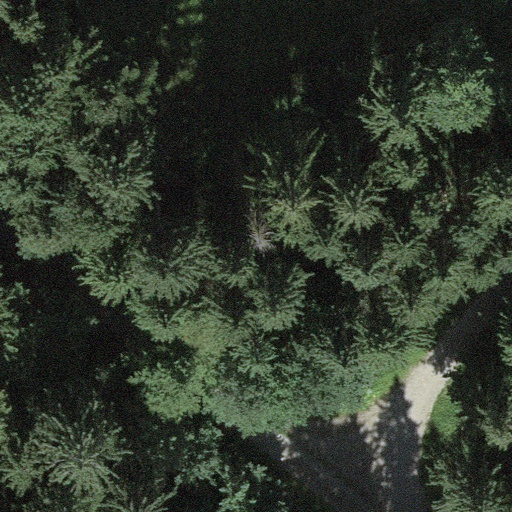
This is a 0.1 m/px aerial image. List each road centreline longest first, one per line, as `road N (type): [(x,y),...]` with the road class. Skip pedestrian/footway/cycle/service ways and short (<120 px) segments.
road 1 (track): [(0,242),(373,511)]
road 2 (track): [(511,274),(328,473)]
